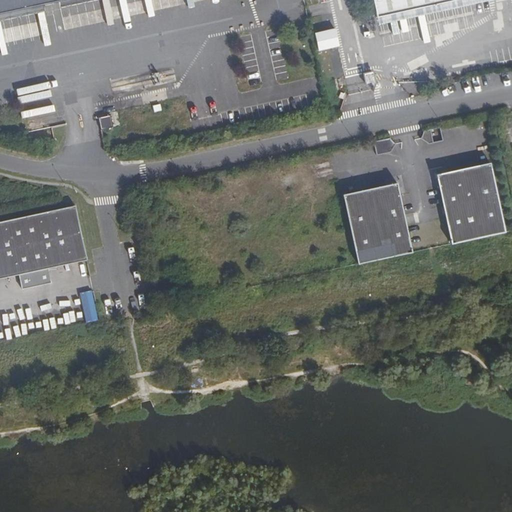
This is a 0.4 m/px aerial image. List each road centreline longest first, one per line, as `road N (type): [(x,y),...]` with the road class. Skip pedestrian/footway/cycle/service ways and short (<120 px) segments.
road 1 (unclassified): [(511,93),(143,173),(102,174)]
road 2 (unknown): [(85,55),(279,0)]
road 3 (unknown): [(388,61),(428,248)]
road 4 (unknown): [(388,61),(466,46),(487,34),(502,0)]
road 5 (unclassified): [(102,174),(126,307)]
road 6 (unknown): [(119,271),(0,298)]
road 7 (unknown): [(102,174),(85,55)]
